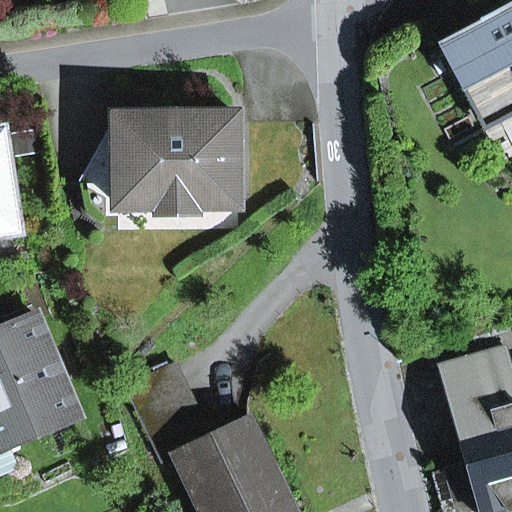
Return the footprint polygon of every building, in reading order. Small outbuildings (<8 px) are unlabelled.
[(511,3),(438,43),(481,125),(511,109),(511,3)] [(238,206),(237,116),(117,117),(118,138),(89,188),(118,207),(157,207),(163,191),(193,190),(200,206),(238,206)] [(80,183),(89,188),(118,138),(117,117),(80,183)] [(0,237),(22,234),(6,129),(0,129),(0,237)] [(200,206),(193,190),(163,191),(157,207),(154,213),(178,218),(191,217),(202,212),(200,206)] [(0,331),(37,316),(32,305),(0,319),(0,331)] [(0,451),(11,447),(80,418),(37,316),(0,331),(0,451)] [(511,511),(511,370),(506,348),(439,367),(467,464),(481,511),(480,511),(511,511)] [(210,438),(175,367),(128,390),(164,463),(176,457),(202,511),(294,511),(249,419),(210,438)] [(0,477),(20,469),(11,447),(0,451),(0,477)] [(455,511),(476,511),(481,511),(467,464),(444,471),(455,511)]
